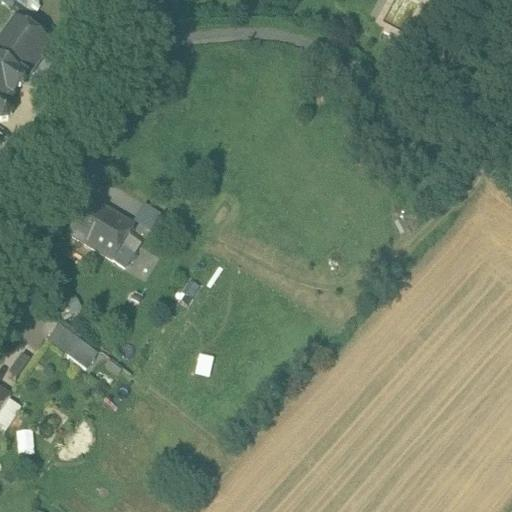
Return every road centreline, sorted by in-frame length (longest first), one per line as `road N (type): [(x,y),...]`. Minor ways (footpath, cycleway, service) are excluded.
road 1 (residential): [(126,36),(260,34),(320,45),(511,183)]
road 2 (tertiary): [(0,270),(57,180),(126,36)]
